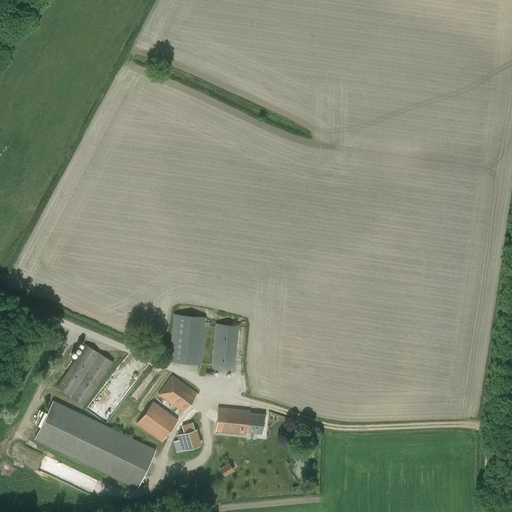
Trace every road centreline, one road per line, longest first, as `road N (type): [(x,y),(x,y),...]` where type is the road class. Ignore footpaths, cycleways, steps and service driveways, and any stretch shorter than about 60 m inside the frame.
road 1 (track): [(0,302),(327,426),(488,427)]
road 2 (track): [(486,511),(493,359),(511,226)]
